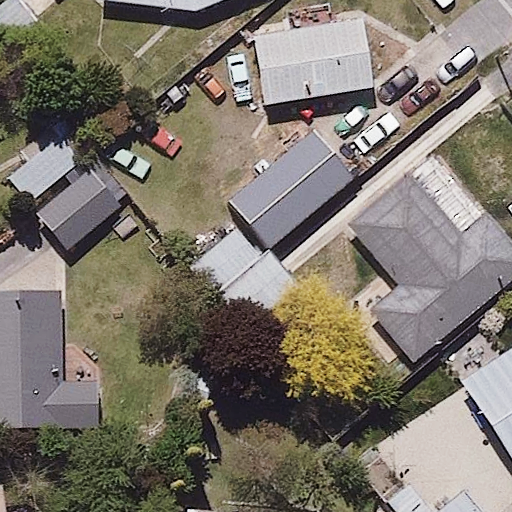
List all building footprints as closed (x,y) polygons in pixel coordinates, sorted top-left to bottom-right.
[(56,6),(50,0),(0,0),(0,24),(15,42),(56,6)] [(370,10),(251,17),(255,92),(374,85),(370,10)] [(126,198),(53,123),(0,174),(0,180),(70,252),(126,198)] [(276,245),(357,180),(314,126),(221,200),(237,221),(191,257),(247,327),(304,281),(276,245)] [(421,365),(511,285),(511,239),(476,199),(452,220),(408,169),(347,222),(396,278),(367,304),(421,365)] [(62,369),(62,278),(0,277),(0,422),(100,423),(100,369),(62,369)] [(511,347),(461,379),(511,461),(511,347)] [(0,511),(11,511),(6,484),(0,485),(0,511)] [(487,511),(466,485),(432,511),(487,511)] [(294,511),(177,503),(176,511),(294,511)]
